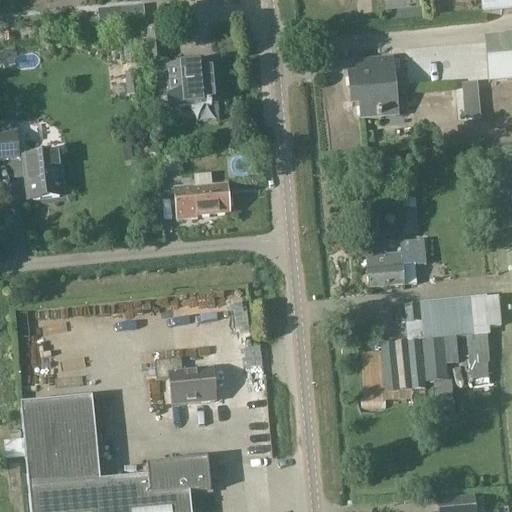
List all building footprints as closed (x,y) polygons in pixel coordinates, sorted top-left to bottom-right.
[(511,0),(482,0),(484,17),(511,14),(511,0)] [(146,31),(144,8),(98,12),(100,35),(146,31),(150,68),(153,68),(156,97),(170,97),(169,94),(177,93),(179,108),(217,104),(213,63),(176,66),(177,71),(167,71),(167,67),(166,67),(162,34),(159,29),(146,31)] [(4,42),(13,41),(12,33),(4,34),(4,42)] [(489,83),(511,81),(511,37),(486,40),(489,83)] [(392,71),(399,70),(398,62),(392,62),(391,60),(356,63),(358,75),(349,76),(353,108),(361,107),(362,122),(382,120),(382,116),(397,115),(392,71)] [(462,100),(478,99),(477,84),(461,85),(462,100)] [(16,133),(15,121),(0,122),(0,161),(19,160),(16,133)] [(34,199),(58,197),(55,169),(59,169),(58,154),(29,157),(34,199)] [(159,175),(182,174),(180,155),(157,157),(159,175)] [(194,186),(173,188),(176,222),(177,222),(197,220),(197,217),(230,214),(227,188),(212,189),(194,191),(194,186)] [(403,234),(419,233),(417,197),(401,198),(403,234)] [(384,235),(365,237),(369,290),(372,290),(404,287),(416,285),(414,267),(426,266),(424,241),(400,244),(401,251),(401,254),(385,255),(384,235)] [(408,342),(382,344),(386,393),(425,390),(425,385),(447,383),(450,383),(447,361),(445,340),(447,340),(467,339),(489,337),(493,337),(492,329),(502,328),(504,328),(501,297),(500,297),(492,298),(447,302),(423,304),(405,306),(408,342)] [(181,373),(180,361),(155,363),(157,382),(169,380),(171,406),(215,402),(212,371),(181,373)] [(19,406),(23,438),(25,457),(30,511),(191,511),(190,495),(210,493),(207,461),(146,467),(147,478),(100,483),(91,399),(19,406)] [(6,459),(25,457),(23,438),(4,440),(6,459)] [(14,511),(23,511),(19,465),(10,465),(14,511)] [(438,511),(474,511),(473,497),(438,499),(438,511)]
